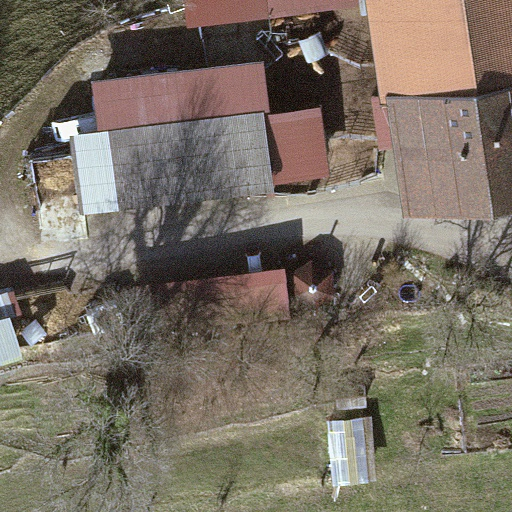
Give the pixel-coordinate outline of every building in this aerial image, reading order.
[(333,0),(163,0),(166,25),(334,8),(333,0)] [(511,0),(355,0),(387,208),(511,189),(511,0)] [(233,58),(66,73),(77,202),(245,187),(243,173),(312,167),(306,101),(237,107),(233,58)] [(239,268),(125,282),(130,324),(244,310),(239,268)] [(358,412),(312,416),(317,474),(363,470),(358,412)]
